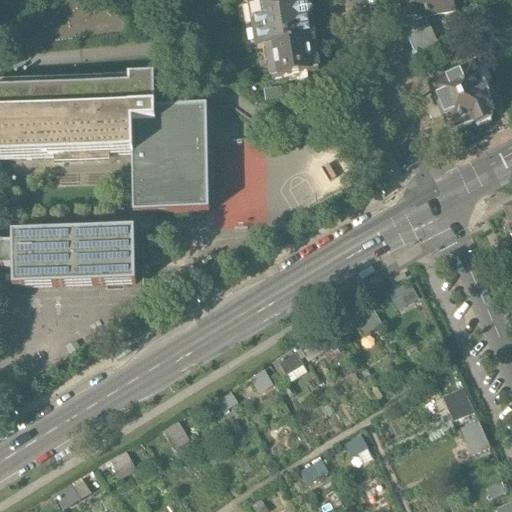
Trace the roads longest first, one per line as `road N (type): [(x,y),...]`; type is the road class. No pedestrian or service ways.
road 1 (secondary): [(0,465),(437,201)]
road 2 (residential): [(354,0),(437,201)]
road 3 (residential): [(437,201),(511,363)]
